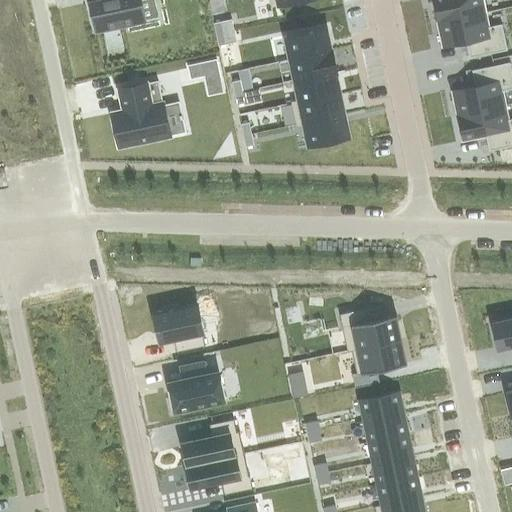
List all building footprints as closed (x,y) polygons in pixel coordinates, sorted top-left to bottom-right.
[(103,0),(90,3),(92,13),(94,13),(98,29),(144,20),(139,0),(103,0)] [(431,0),(436,23),(485,12),(482,0),(431,0)] [(485,12),(436,23),(442,48),(465,43),(469,58),(507,50),(501,24),(488,26),(485,12)] [(221,22),(213,23),(216,35),(224,33),(221,22)] [(325,29),(286,37),(290,60),(330,51),(329,50),(325,29)] [(224,33),(216,35),(218,46),(226,44),(224,33)] [(330,51),(290,60),(295,81),(334,72),(334,73),(336,73),(331,50),(329,50),(330,51)] [(474,85),(451,90),(456,116),(505,105),(502,91),(511,89),(511,75),(509,62),(471,70),(474,85)] [(334,72),(295,81),(299,101),(299,102),(339,93),(338,91),(334,73),(334,72)] [(240,80),(231,82),(234,93),(242,92),(240,80)] [(123,111),(112,114),(119,147),(169,136),(158,81),(119,89),(123,111)] [(299,101),(291,102),(296,126),(304,124),(304,123),(343,115),(339,96),(338,91),(339,93),(299,102),(299,101)] [(242,92),(234,93),(236,105),(244,103),(242,92)] [(505,105),(456,116),(462,141),(485,136),(488,151),(511,145),(511,118),(508,119),(505,105)] [(343,115),(304,123),(304,124),(309,145),(348,137),(343,115)] [(248,123),(240,124),(243,136),(251,134),(248,123)] [(251,134),(243,136),(245,147),(253,145),(251,134)] [(162,311),(153,313),(160,342),(173,339),(176,352),(204,346),(202,333),(203,333),(196,304),(179,308),(178,304),(162,307),(162,311)] [(364,309),(339,314),(347,352),(351,351),(351,350),(401,339),(396,315),(366,321),(364,309)] [(511,318),(491,323),(497,349),(511,345),(511,318)] [(401,339),(351,350),(351,351),(356,373),(352,374),(355,387),(379,382),(376,370),(406,364),(401,339)] [(181,379),(168,382),(174,411),(224,400),(218,371),(206,374),(203,361),(179,366),(181,379)] [(305,385),(291,388),(293,398),(307,395),(305,385)] [(399,390),(357,399),(362,421),(403,412),(399,390)] [(403,412),(362,421),(366,442),(408,433),(403,412)] [(211,436),(181,443),(186,466),(244,454),(239,431),(235,431),(233,419),(208,424),(211,436)] [(316,421),(304,423),(306,433),(318,431),(316,421)] [(318,431),(306,433),(309,443),(320,440),(318,431)] [(408,433),(366,442),(371,463),(412,454),(408,433)] [(186,466),(191,489),(221,483),(224,495),(252,489),(249,475),(248,475),(244,454),(186,466)] [(412,454),(371,463),(375,484),(417,475),(412,454)] [(325,463),(313,466),(315,475),(327,473),(325,463)] [(327,473),(315,475),(317,485),(329,483),(327,473)] [(417,475),(375,484),(380,505),(421,496),(417,475)] [(424,511),(421,496),(380,505),(381,511),(424,511)] [(226,511),(256,511),(255,502),(226,508),(226,511)]
